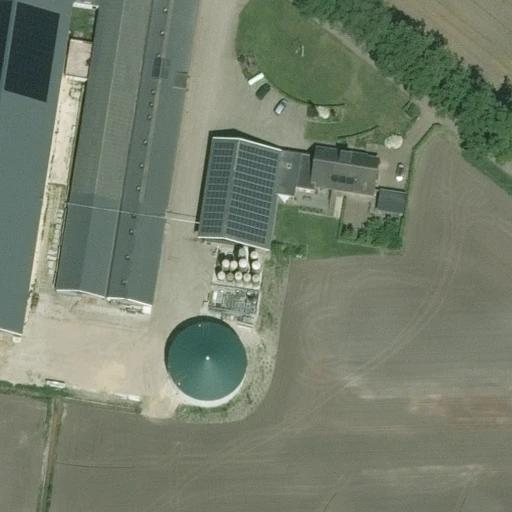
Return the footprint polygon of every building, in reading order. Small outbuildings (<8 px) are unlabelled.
[(0,0),(0,338),(29,343),(81,0),(0,0)] [(166,214),(198,0),(101,0),(71,199),(166,214)] [(242,67),(269,22),(234,2),(208,47),(242,67)] [(318,109),(341,88),(296,41),(273,62),(318,109)] [(265,255),(280,155),(219,146),(204,245),(265,255)] [(377,164),(365,162),(362,162),(362,159),(317,153),(315,160),(300,158),(295,192),(314,195),(315,189),(330,191),(372,198),(377,164)] [(405,197),(381,194),(378,214),(402,217),(405,197)] [(85,260),(110,260),(110,236),(85,236),(85,260)] [(158,258),(156,242),(119,245),(121,261),(158,258)]
